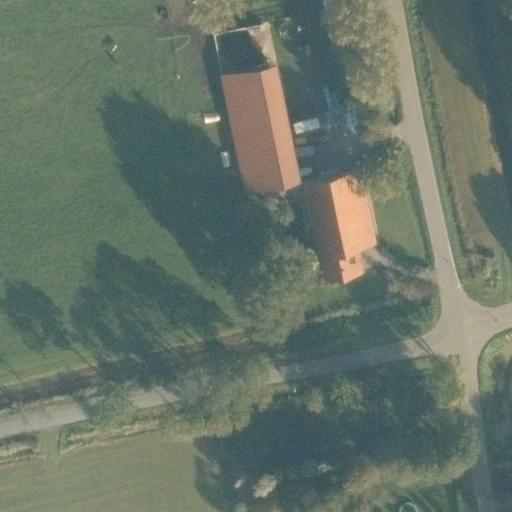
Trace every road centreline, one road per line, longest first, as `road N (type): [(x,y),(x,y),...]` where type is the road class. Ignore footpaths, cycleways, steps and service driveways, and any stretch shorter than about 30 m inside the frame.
road 1 (unclassified): [(0,430),(458,338)]
road 2 (unclassified): [(458,338),(396,0)]
road 3 (unclassified): [(485,511),(458,338)]
